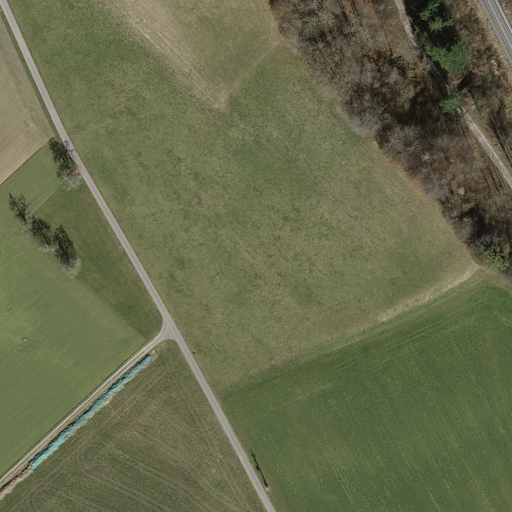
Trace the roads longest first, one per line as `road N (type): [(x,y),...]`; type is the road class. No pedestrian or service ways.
road 1 (track): [(2,0),(68,144),(173,328)]
road 2 (track): [(0,484),(173,328)]
road 3 (track): [(397,0),(423,57),(511,183)]
road 4 (track): [(173,328),(272,511)]
